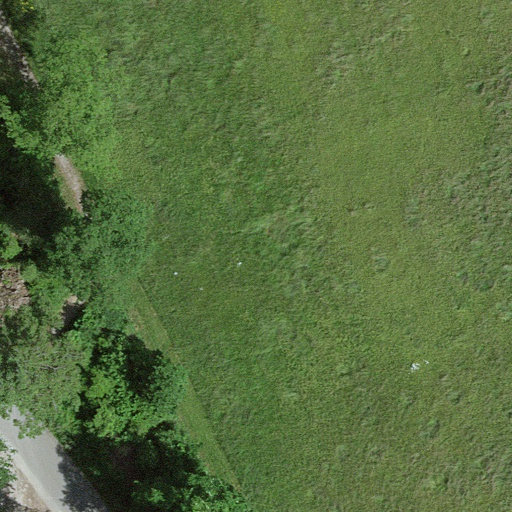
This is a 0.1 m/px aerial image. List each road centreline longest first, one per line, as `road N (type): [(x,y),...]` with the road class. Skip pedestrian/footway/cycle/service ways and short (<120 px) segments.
road 1 (track): [(13,511),(42,350),(103,265),(0,25)]
road 2 (tertiary): [(0,397),(87,511)]
